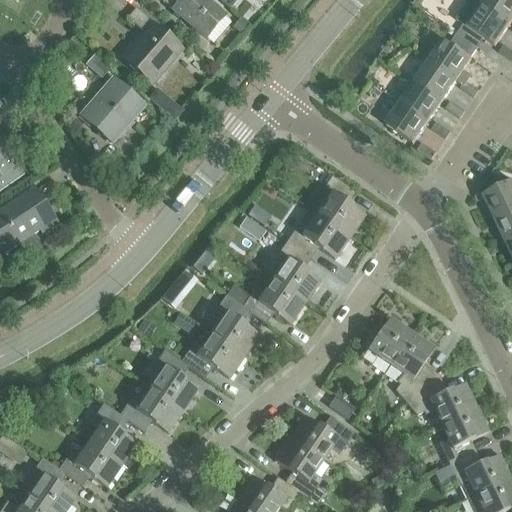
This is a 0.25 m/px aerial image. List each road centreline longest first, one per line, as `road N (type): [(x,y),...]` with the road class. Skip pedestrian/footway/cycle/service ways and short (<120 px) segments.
road 1 (residential): [(146,511),(300,384),(430,210)]
road 2 (residential): [(145,249),(114,224),(14,80)]
road 3 (residential): [(430,210),(269,101)]
road 4 (unclassified): [(269,101),(145,249)]
road 5 (residential): [(511,377),(430,210)]
road 6 (unclassified): [(145,249),(89,305),(0,358)]
road 7 (unclassified): [(269,101),(360,0)]
road 8 (residential): [(430,210),(511,102)]
